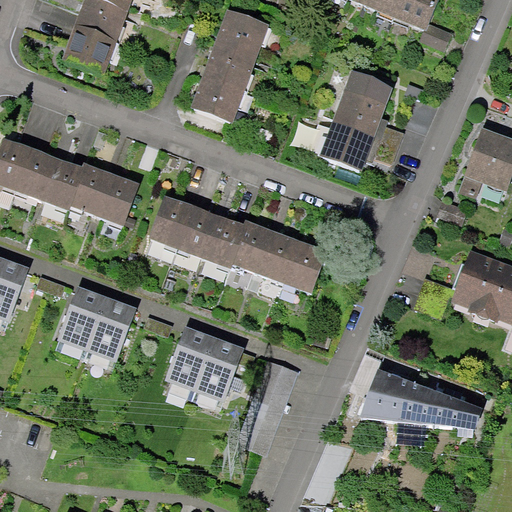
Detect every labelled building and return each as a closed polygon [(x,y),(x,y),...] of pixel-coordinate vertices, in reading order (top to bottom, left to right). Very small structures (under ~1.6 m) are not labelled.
[(134,0),(85,0),(63,67),(107,82),(134,0)] [(439,0),(343,0),(425,34),(439,0)] [(194,113),(231,128),(268,34),(231,19),(194,113)] [(321,163),(360,178),(390,96),(351,81),(321,163)] [(511,147),(482,138),(467,187),(505,199),(511,175),(511,147)] [(82,176),(4,147),(0,158),(0,192),(68,217),(69,211),(82,176)] [(82,176),(69,211),(124,231),(139,190),(85,170),(82,176)] [(245,234),(165,204),(149,246),(230,276),(232,269),(245,234)] [(245,234),(232,269),(312,299),(327,259),(247,229),(245,234)] [(29,267),(0,256),(0,318),(9,321),(29,267)] [(511,331),(511,272),(476,258),(456,308),(511,331)] [(78,285),(58,341),(87,351),(107,296),(78,285)] [(136,306),(107,296),(87,351),(116,362),(136,306)] [(186,326),(165,380),(194,391),(215,337),(186,326)] [(244,348),(215,337),(194,391),(224,402),(244,348)] [(299,372),(268,362),(237,448),(268,459),(299,372)] [(482,417),(377,377),(359,428),(423,433),(476,441),(482,417)]
